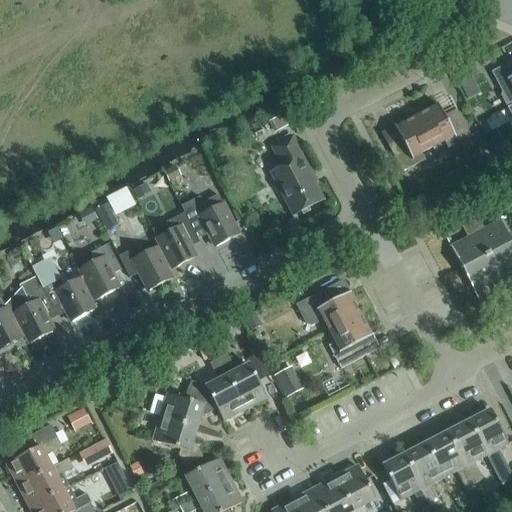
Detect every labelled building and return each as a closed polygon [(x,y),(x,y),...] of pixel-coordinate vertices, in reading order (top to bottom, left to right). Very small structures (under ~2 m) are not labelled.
[(511,61),(495,71),(491,72),(502,92),(501,96),(507,109),(511,106),(511,61)] [(471,99),(484,94),(472,68),(460,73),(471,99)] [(437,104),(415,115),(432,148),(444,142),(447,149),(470,137),(456,110),(444,116),(437,104)] [(432,148),(415,115),(393,127),(400,140),(388,146),(402,173),(425,161),(421,154),(432,148)] [(281,116),(271,121),(277,132),(287,127),(281,116)] [(292,217),(323,201),(310,175),(312,174),(292,137),(271,148),(281,168),(270,174),(292,217)] [(503,142),(492,147),(498,160),(509,154),(503,142)] [(175,167),(164,173),(169,182),(180,176),(175,167)] [(145,184),(134,189),(139,198),(149,193),(145,184)] [(238,236),(222,205),(218,196),(203,203),(200,197),(181,207),(185,213),(184,214),(195,236),(197,240),(208,234),(215,248),(238,236)] [(105,205),(95,210),(106,231),(116,226),(105,205)] [(92,207),(79,214),(79,216),(85,226),(98,219),(92,209),(92,207)] [(186,240),(195,236),(184,214),(167,223),(171,231),(156,239),(160,246),(166,258),(161,261),(168,273),(195,258),(186,240)] [(476,216),(467,221),(486,256),(511,242),(511,241),(501,221),(484,230),(476,216)] [(486,256),(467,221),(460,224),(468,239),(450,248),(462,270),(486,256)] [(57,227),(47,233),(53,244),(63,239),(57,227)] [(511,284),(507,274),(511,271),(511,242),(486,256),(506,293),(511,289),(511,284)] [(80,270),(83,277),(90,289),(85,292),(91,304),(119,289),(112,275),(121,270),(108,244),(90,254),(95,262),(80,270)] [(166,258),(160,246),(140,257),(135,248),(118,257),(129,279),(139,274),(148,292),(171,280),(168,273),(161,261),(166,258)] [(506,293),(486,256),(462,270),(473,291),(491,282),(498,297),(506,293)] [(49,259),(32,268),(36,277),(53,310),(62,305),(71,323),(95,311),(91,304),(85,292),(90,289),(83,277),(64,287),(59,279),(49,259)] [(21,290),(4,307),(9,316),(15,328),(20,326),(26,337),(30,345),(53,333),(44,314),(53,310),(36,277),(19,286),(21,290)] [(331,287),(304,301),(296,306),(306,325),(311,327),(323,320),(329,332),(362,315),(350,293),(337,300),(331,287)] [(0,351),(26,337),(20,326),(15,328),(9,316),(4,307),(1,300),(0,300),(0,351)] [(373,337),(362,315),(329,332),(335,343),(329,347),(341,370),(367,356),(360,343),(373,337)] [(253,316),(245,320),(251,331),(258,327),(253,316)] [(207,340),(197,345),(200,350),(205,360),(215,354),(210,344),(207,340)] [(226,355),(218,360),(245,410),(266,399),(249,366),(236,373),(226,355)] [(249,366),(257,382),(267,376),(256,355),(246,360),(249,366)] [(245,410),(218,360),(209,364),(219,382),(206,389),(207,392),(217,410),(223,422),(245,410)] [(289,369),(276,376),(287,397),(300,390),(289,369)] [(207,392),(206,389),(191,383),(184,400),(167,395),(160,419),(195,430),(200,415),(205,416),(217,410),(207,392)] [(82,408),(66,417),(74,433),(90,424),(82,408)] [(490,412),(469,423),(486,456),(495,474),(504,469),(495,452),(508,445),(490,412)] [(191,445),(195,430),(160,419),(153,442),(180,451),(179,456),(185,467),(202,458),(196,447),(191,445)] [(486,456),(469,423),(447,434),(474,485),(483,480),(473,463),(486,456)] [(44,457),(62,448),(50,426),(15,445),(22,457),(6,465),(18,487),(50,470),(44,457)] [(474,485),(447,434),(426,445),(443,478),(456,472),(465,490),(474,485)] [(105,441),(92,448),(99,461),(112,454),(105,441)] [(443,478),(426,445),(404,457),(431,507),(440,503),(430,485),(443,478)] [(431,507),(404,457),(383,468),(400,501),(413,494),(422,511),(433,511),(431,507)] [(55,478),(73,469),(68,460),(50,470),(18,487),(29,508),(62,491),(55,478)] [(197,499),(230,482),(219,460),(186,478),(193,491),(175,500),(180,509),(197,499)] [(137,462),(130,465),(136,478),(143,474),(137,462)] [(357,467),(336,478),(353,511),(364,511),(362,507),(375,500),(357,467)] [(504,469),(495,474),(503,489),(511,484),(511,476),(507,467),(504,469)] [(353,511),(336,478),(314,490),(325,511),(353,511)] [(242,504),(230,482),(197,499),(180,509),(181,511),(194,511),(202,508),(204,511),(225,511),(230,510),(242,504)] [(325,511),(314,490),(293,501),(298,511),(325,511)] [(30,511),(74,511),(91,504),(86,495),(69,504),(62,491),(29,508),(30,511)] [(175,500),(167,504),(171,511),(173,511),(180,509),(175,500)] [(298,511),(293,501),(272,511),(298,511)]
